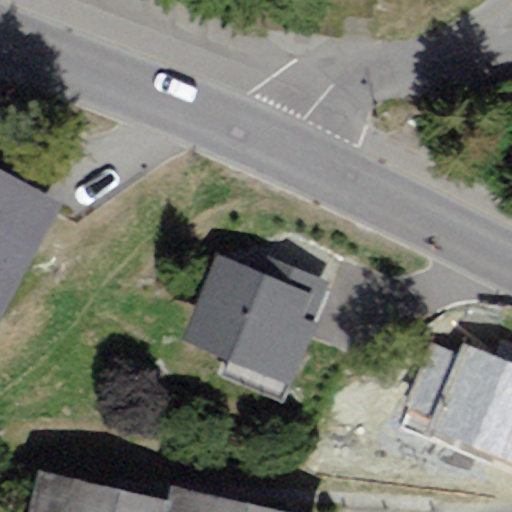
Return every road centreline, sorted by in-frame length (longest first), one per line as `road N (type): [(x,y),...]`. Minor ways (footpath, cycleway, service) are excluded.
road 1 (tertiary): [(511,262),(244,118)]
road 2 (tertiary): [(244,118),(0,38)]
road 3 (residential): [(244,118),(484,43)]
